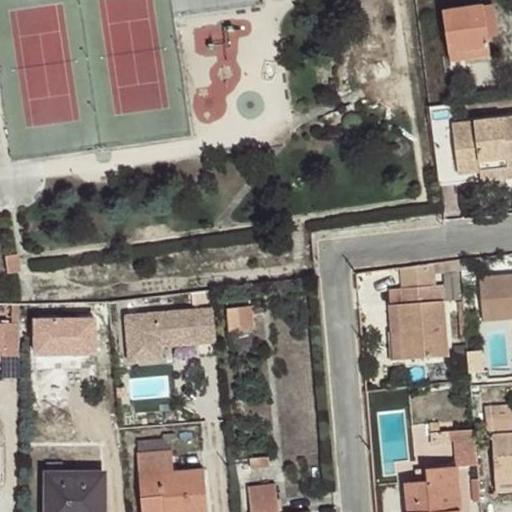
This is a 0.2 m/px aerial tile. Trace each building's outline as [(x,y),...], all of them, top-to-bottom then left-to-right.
[(485,16),(483,5),(442,11),(448,52),(464,50),(465,59),(490,55),(485,16)] [(498,36),(495,15),(485,16),(488,37),(498,36)] [(465,59),(464,50),(448,52),(448,55),(449,61),(465,59)] [(511,116),(452,124),(450,105),(430,107),(439,184),(449,184),(459,182),(458,175),(457,173),(480,171),(480,172),(481,180),(511,176),(511,116)] [(481,180),(480,172),(458,175),(459,182),(469,181),(481,180)] [(20,272),(18,254),(6,256),(9,273),(20,272)] [(461,271),(460,259),(433,263),(434,274),(461,271)] [(448,356),(444,301),(435,302),(434,286),(435,286),(433,263),(400,267),(402,288),(402,304),(389,305),(391,332),(394,360),(448,356)] [(511,274),(479,277),(482,322),(511,318),(511,274)] [(402,288),(388,289),(389,305),(402,304),(402,288)] [(167,362),(165,346),(217,342),(214,305),(150,309),(149,301),(116,303),(121,366),(167,362)] [(466,342),(463,302),(458,302),(460,341),(466,342)] [(0,335),(20,336),(20,305),(0,305),(0,317),(0,335)] [(253,329),(250,306),(227,308),(228,332),(251,329),(253,329)] [(252,347),(251,329),(228,332),(227,332),(230,349),(252,347)] [(505,383),(503,369),(469,373),(470,379),(470,386),(484,385),(505,383)] [(511,404),(484,407),(487,437),(492,436),(495,479),(511,477),(511,404)] [(440,432),(439,422),(430,423),(431,445),(450,444),(449,431),(440,432)] [(477,465),(474,429),(450,431),(451,441),(455,440),(457,466),(458,466),(458,467),(477,465)] [(172,451),(170,439),(137,442),(138,454),(172,451)] [(208,511),(205,469),(174,472),(172,451),(138,454),(137,453),(142,511),(208,511)] [(270,468),(268,457),(249,458),(250,470),(270,468)] [(461,511),(458,467),(455,467),(416,469),(417,481),(406,482),(408,511),(461,511)] [(105,511),(105,473),(47,473),(46,511),(105,511)] [(511,477),(495,479),(495,492),(511,490),(511,477)] [(480,502),(478,479),(470,480),(473,502),(480,502)] [(311,511),(312,511),(309,511),(278,511),(276,485),(248,488),(250,511),(311,511)]
